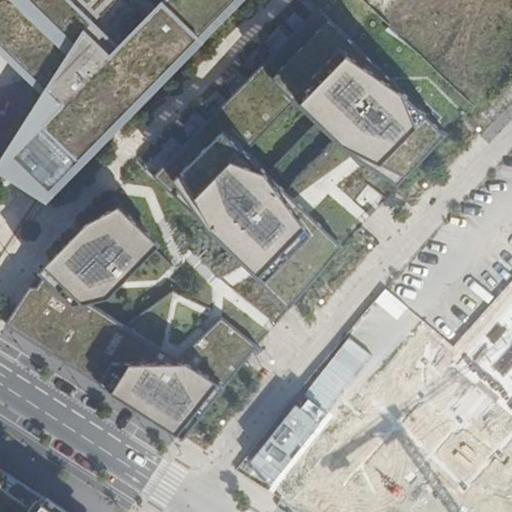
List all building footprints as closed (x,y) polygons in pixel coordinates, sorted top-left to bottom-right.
[(0,0),(0,171),(48,202),(244,0),(162,0),(150,13),(137,0),(0,0)] [(398,186),(447,134),(319,9),(155,178),(233,254),(239,249),(295,303),(323,270),(343,248),(249,150),(298,102),(343,148),(398,186)] [(93,226),(89,221),(40,271),(6,324),(185,439),(240,369),(239,368),(252,352),(240,342),(246,335),(223,317),(182,354),(178,358),(84,294),(105,274),(110,280),(124,282),(156,249),(144,237),(143,238),(118,213),(93,226)] [(239,249),(233,254),(290,309),(295,303),(239,249)] [(0,511),(68,511),(0,468),(0,511)]
